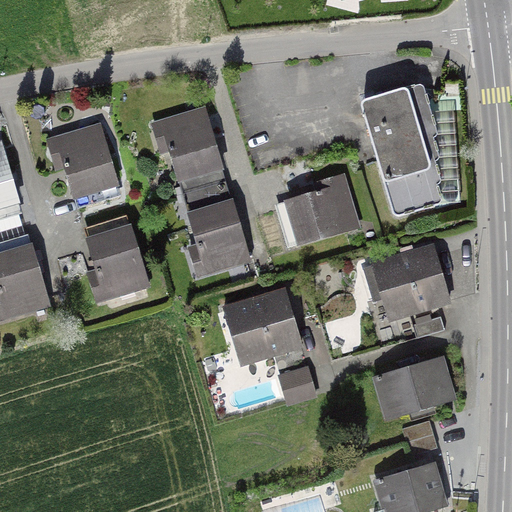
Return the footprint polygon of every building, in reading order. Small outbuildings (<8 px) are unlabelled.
[(401,92),(375,100),(373,102),(373,104),(374,110),(366,113),(364,115),(364,118),(393,214),(395,216),(397,216),(431,206),(434,204),(434,201),(429,183),(432,181),(433,178),(427,159),(430,158),(431,154),(426,136),(428,134),(429,132),(429,130),(422,108),(407,93),(404,92),(401,92)] [(179,179),(184,195),(221,184),(216,167),(219,166),(203,111),(160,124),(176,180),(179,179)] [(98,128),(55,141),(71,196),(74,195),(78,209),(116,198),(112,184),(115,183),(98,128)] [(12,201),(15,200),(0,148),(0,220),(16,215),(12,201)] [(204,274),(247,261),(231,206),(228,207),(221,184),(184,195),(191,218),(188,219),(204,274)] [(343,185),(288,201),(289,207),(275,211),(286,249),(356,229),(343,185)] [(122,218),(85,229),(89,243),(86,244),(103,300),(146,286),(129,231),(126,232),(122,218)] [(0,307),(3,318),(47,305),(30,250),(27,251),(23,237),(0,243),(0,307)] [(447,302),(431,249),(377,265),(393,318),(447,302)] [(245,363),(299,347),(283,293),(229,309),(245,363)] [(443,331),(443,330),(439,318),(411,326),(415,340),(443,331)] [(402,416),(446,403),(437,373),(439,372),(441,370),(442,367),(442,364),(438,360),(433,360),(372,377),(381,407),(398,402),(402,416)] [(286,405),(313,397),(305,370),(278,378),(286,405)] [(400,430),(404,444),(431,436),(427,422),(400,430)] [(435,449),(431,436),(404,444),(408,457),(435,449)] [(431,486),(425,465),(375,481),(383,510),(400,505),(401,511),(429,511),(443,508),(436,484),(431,486)]
